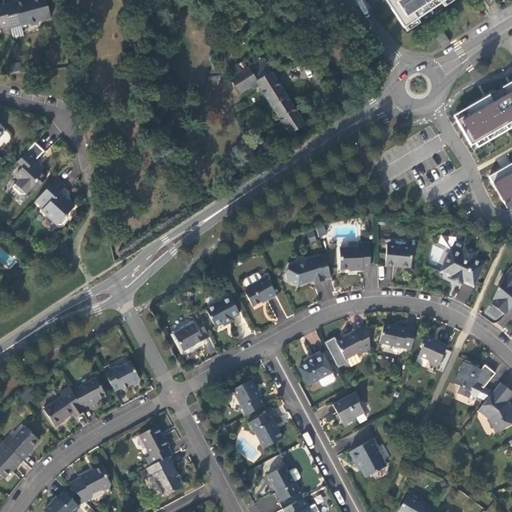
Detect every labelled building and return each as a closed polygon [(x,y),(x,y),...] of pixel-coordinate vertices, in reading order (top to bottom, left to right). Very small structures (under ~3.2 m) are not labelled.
[(5,4),(10,25),(11,29),(28,24),(31,26),(37,24),(38,21),(51,18),(45,0),(18,0),(5,4)] [(391,8),(404,27),(445,0),(390,0),(395,6),(391,8)] [(0,29),(0,28),(10,25),(5,4),(0,5),(0,29),(0,30),(0,29)] [(433,33),(442,46),(449,41),(440,28),(433,33)] [(286,48),(288,46),(285,41),(282,41),(279,42),(278,44),(279,47),(281,49),(283,50),(286,48)] [(263,58),(242,71),(231,78),(230,78),(239,93),(256,82),(289,135),(305,125),(263,58)] [(228,71),(231,78),(242,71),(238,65),(228,71)] [(511,83),(455,117),(475,151),(511,129),(511,83)] [(36,164),(34,162),(44,151),(35,143),(17,162),(23,167),(16,174),(16,178),(19,180),(12,187),(20,194),(26,194),(31,188),(34,191),(46,178),(41,174),(43,172),(35,165),(36,164)] [(511,163),(489,177),(504,204),(511,199),(511,163)] [(68,193),(63,189),(65,186),(57,178),(36,201),(44,208),(42,210),(58,225),(62,225),(67,219),(67,215),(75,207),(66,199),(68,197),(68,193)] [(316,227),(318,236),(326,234),(324,225),(316,227)] [(354,270),(363,269),(363,268),(370,268),(369,244),(361,244),(361,248),(339,249),(340,269),(354,268),(354,270)] [(387,245),(385,265),(410,267),(412,247),(387,245)] [(450,279),(461,284),(462,282),(473,287),(484,263),(474,258),(477,251),(465,246),(461,253),(451,248),(440,272),(451,277),(450,279)] [(324,254),(317,256),(307,259),(305,263),(299,265),(295,263),(289,265),(285,273),(287,280),(298,286),(305,283),(306,281),(314,279),(315,283),(324,281),(331,278),(324,254)] [(511,306),(511,266),(503,277),(505,279),(498,287),(493,299),(494,299),(491,303),(505,315),(511,306)] [(244,282),(246,287),(261,279),(259,275),(256,274),(245,280),(244,282)] [(261,279),(246,287),(245,292),(252,307),(266,299),(267,300),(276,296),(266,276),(261,279)] [(186,300),(183,294),(175,298),(178,304),(186,300)] [(206,309),(215,327),(223,323),(224,325),(233,320),(232,318),(239,314),(230,296),(206,309)] [(201,337),(207,333),(200,320),(174,334),(183,351),(203,341),(201,337)] [(411,350),(416,328),(407,326),(407,328),(399,326),(398,327),(384,324),(379,343),(411,350)] [(370,349),(367,325),(355,332),(354,330),(346,335),(347,337),(337,342),(335,337),(325,342),(338,368),(348,362),(346,359),(357,354),(359,354),(370,349)] [(428,360),(429,364),(437,367),(447,346),(424,336),(420,345),(421,348),(418,355),(428,360)] [(308,385),(318,380),(332,373),(332,372),(323,355),(315,359),(314,357),(305,361),(307,363),(299,367),(308,385)] [(485,401),(493,392),(484,388),(495,374),(484,365),(480,370),(475,367),(476,365),(465,360),(454,384),(461,387),(458,393),(468,398),(471,391),(478,395),(477,397),(485,401)] [(105,372),(115,391),(121,387),(122,389),(132,384),(135,385),(139,383),(140,380),(130,362),(119,367),(116,366),(105,372)] [(335,379),(332,373),(318,380),(322,386),(324,387),(334,381),(335,379)] [(96,378),(72,391),(81,409),(88,405),(90,409),(98,405),(96,401),(106,396),(96,378)] [(244,417),(264,405),(260,397),(259,397),(250,380),(232,389),(241,406),(239,407),(244,417)] [(511,392),(500,383),(493,392),(485,401),(478,411),(488,419),(496,433),(511,424),(511,406),(508,408),(503,405),(511,393),(511,392)] [(81,409),(72,391),(70,386),(60,393),(62,396),(43,409),(55,427),(62,423),(61,421),(73,413),(76,417),(83,412),(81,409)] [(22,394),(20,396),(26,403),(33,399),(26,391),(22,394)] [(356,392),(332,404),(345,427),(356,421),(354,418),(364,413),(359,403),(360,399),(356,392)] [(276,429),(272,422),(273,421),(268,412),(247,423),(253,432),(255,431),(264,448),(283,438),(277,429),(276,429)] [(146,458),(150,466),(169,456),(172,455),(168,447),(169,446),(165,437),(163,438),(157,425),(139,435),(150,455),(146,458)] [(10,436),(4,443),(23,460),(29,454),(28,453),(39,441),(24,427),(13,439),(10,436)] [(387,435),(391,443),(398,440),(393,431),(387,435)] [(372,440),(349,452),(358,467),(360,466),(366,477),(386,466),(372,440)] [(23,460),(4,443),(0,446),(0,450),(1,452),(0,452),(0,474),(4,478),(16,466),(17,467),(23,460)] [(169,456),(150,466),(146,468),(150,476),(153,475),(164,496),(182,487),(175,473),(176,472),(173,465),(174,465),(169,456)] [(294,482),(294,481),(288,471),(285,465),(267,475),(276,492),(274,493),(279,502),(301,491),(296,482),(294,482)] [(81,477),(68,484),(85,502),(93,498),(91,495),(100,490),(103,490),(110,487),(111,484),(107,477),(108,475),(103,466),(90,473),(89,471),(80,476),(81,477)] [(294,468),(288,471),(294,481),(299,478),(300,476),(296,469),(294,468)] [(74,511),(80,507),(64,491),(44,510),(45,511),(74,511)] [(309,511),(308,509),(307,507),(309,506),(305,497),(282,509),(284,511),(309,511)] [(432,511),(433,511),(427,507),(428,505),(421,501),(418,502),(410,497),(406,502),(403,503),(398,511),(432,511)]
